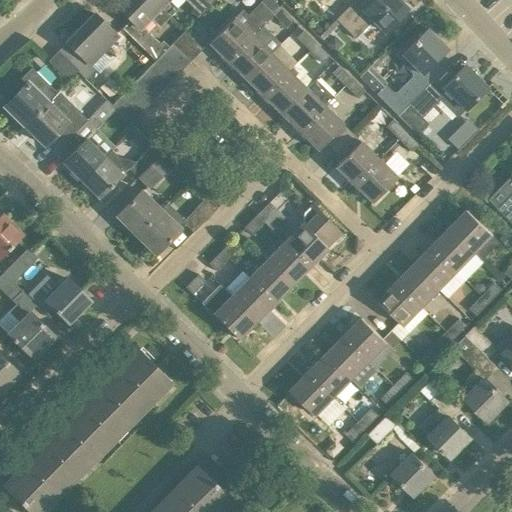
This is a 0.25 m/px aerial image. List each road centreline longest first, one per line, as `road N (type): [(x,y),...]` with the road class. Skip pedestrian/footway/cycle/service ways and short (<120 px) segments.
road 1 (residential): [(285,158),(201,71),(156,115),(246,197)]
road 2 (residential): [(0,435),(146,293)]
road 3 (residential): [(146,293),(0,154)]
road 4 (residential): [(238,394),(379,250)]
road 5 (residential): [(379,250),(511,113)]
road 6 (residential): [(354,511),(238,394)]
road 7 (residential): [(246,197),(146,293)]
road 8 (residential): [(238,394),(146,293)]
road 9 (residential): [(379,250),(285,158)]
